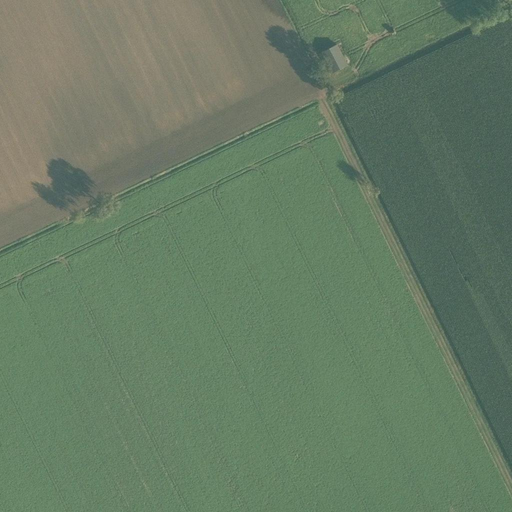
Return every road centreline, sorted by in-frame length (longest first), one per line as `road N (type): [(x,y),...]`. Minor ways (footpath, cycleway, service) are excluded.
road 1 (track): [(511,2),(77,207)]
road 2 (track): [(322,91),(511,481)]
